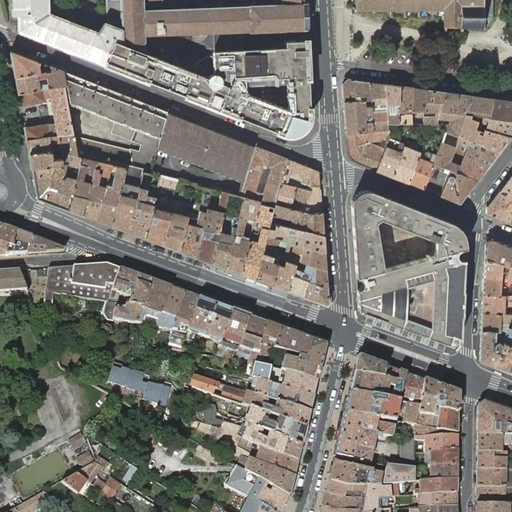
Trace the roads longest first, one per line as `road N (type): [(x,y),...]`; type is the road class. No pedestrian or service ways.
road 1 (residential): [(334,167),(0,33)]
road 2 (secondary): [(100,242),(345,331)]
road 3 (residential): [(326,64),(511,89)]
road 4 (secondary): [(345,331),(299,511)]
road 5 (residential): [(334,167),(345,331)]
road 6 (tertiary): [(469,377),(474,221)]
road 7 (residential): [(474,221),(334,167)]
road 8 (secondary): [(469,377),(449,361),(358,327),(345,331)]
road 9 (secondary): [(345,331),(353,342),(433,372),(469,377)]
road 10 (residential): [(465,511),(469,377)]
